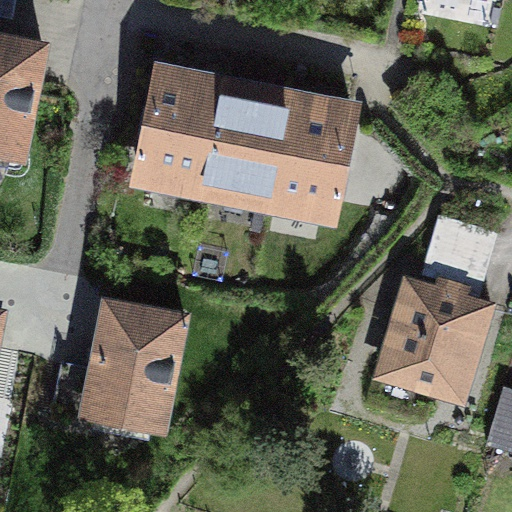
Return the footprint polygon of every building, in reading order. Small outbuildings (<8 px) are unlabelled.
[(45,38),(0,29),(0,148),(21,153),(45,38)] [(223,84),(159,72),(139,175),(203,187),(223,84)] [(424,73),(392,104),(440,152),(471,121),(424,73)] [(223,84),(203,187),(266,200),(286,96),(223,84)] [(351,109),(286,96),(266,200),(331,212),(351,109)] [(364,372),(453,400),(486,298),(397,270),(364,372)] [(183,314),(95,297),(82,365),(62,361),(54,403),(162,424),(183,314)] [(511,449),(511,388),(504,386),(487,442),(511,449)]
